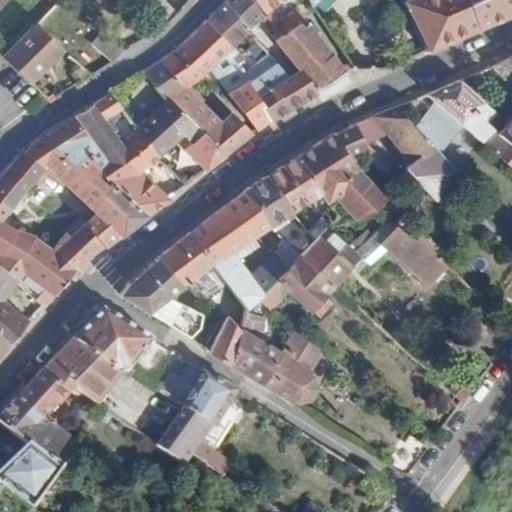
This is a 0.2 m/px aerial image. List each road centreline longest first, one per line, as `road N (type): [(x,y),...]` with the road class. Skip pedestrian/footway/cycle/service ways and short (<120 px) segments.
road 1 (residential): [(511,32),(360,97),(233,169),(81,286),(0,380)]
road 2 (residential): [(0,157),(25,131),(159,48),(210,0)]
road 3 (residential): [(411,511),(511,370)]
